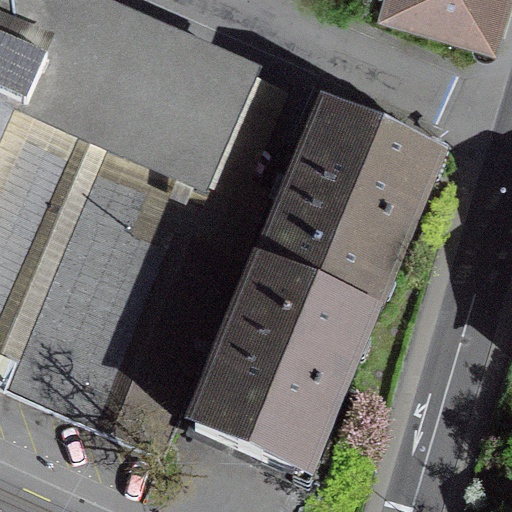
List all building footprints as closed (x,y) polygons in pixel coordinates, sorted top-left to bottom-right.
[(0,0),(0,107),(156,176),(204,197),(254,82),(113,20),(67,0),(0,0)] [(495,10),(498,0),(410,0),(480,20),(483,20),(485,20),(487,19),(489,19),(491,17),(492,16),(493,15),(494,13),(495,10)] [(261,66),(220,173),(248,184),(290,77),(261,66)] [(132,240),(156,176),(0,107),(0,359),(21,369),(10,395),(161,461),(238,275),(184,257),(139,244),(132,240)] [(261,276),(372,322),(438,163),(328,114),(295,195),(261,276)] [(304,484),(372,322),(261,276),(228,355),(195,434),(304,484)]
